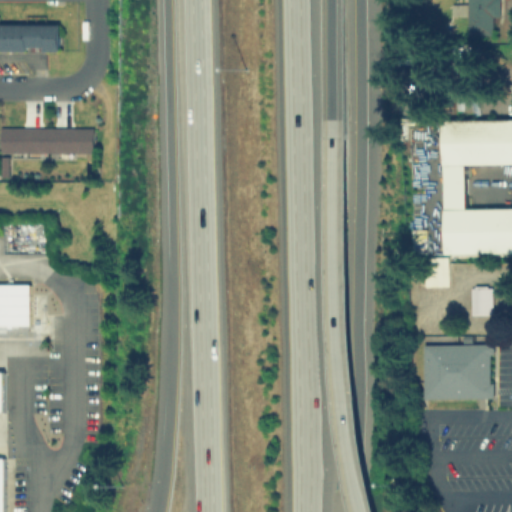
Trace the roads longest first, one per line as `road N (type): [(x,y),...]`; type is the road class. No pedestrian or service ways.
road 1 (motorway): [(164,0),(172,327),(156,511)]
road 2 (motorway): [(196,0),(214,511)]
road 3 (motorway): [(298,511),(288,0)]
road 4 (motorway): [(346,502),(358,0)]
road 5 (motorway): [(357,511),(338,398),(332,118)]
